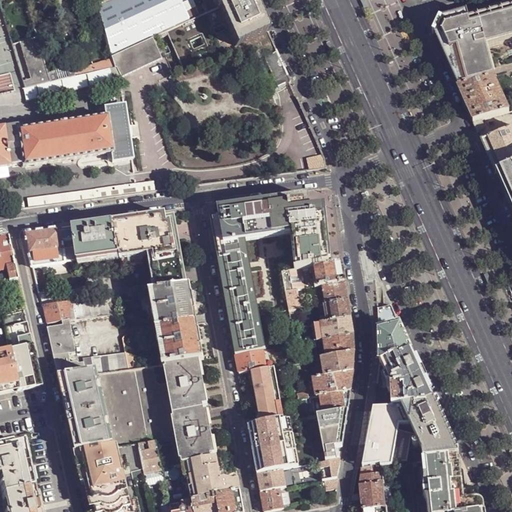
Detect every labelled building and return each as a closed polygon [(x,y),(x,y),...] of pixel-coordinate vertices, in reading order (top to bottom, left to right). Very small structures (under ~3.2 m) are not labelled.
[(0,0),(0,5),(17,61),(25,88),(50,82),(48,72),(42,54),(25,0),(0,0)] [(95,4),(111,56),(152,37),(156,36),(165,32),(199,16),(191,0),(109,0),(102,2),(95,4)] [(214,0),(217,7),(218,8),(235,0),(214,0)] [(253,0),(235,0),(218,8),(217,9),(234,47),(268,32),(253,0)] [(511,0),(467,12),(467,13),(469,19),(511,7),(511,0)] [(439,44),(459,89),(494,79),(496,79),(488,49),(511,43),(511,7),(469,19),(467,13),(446,19),(445,21),(438,37),(437,40),(439,44)] [(217,9),(199,16),(165,32),(167,35),(183,69),(234,47),(217,9)] [(433,34),(438,37),(445,21),(440,19),(433,34)] [(111,56),(111,59),(114,68),(117,68),(118,72),(160,54),(152,37),(111,56)] [(278,55),(276,51),(262,57),(274,82),(277,81),(270,65),(273,64),(270,58),(278,55)] [(160,54),(118,72),(120,77),(147,65),(161,58),(160,54)] [(280,60),(278,55),(270,58),(273,64),(280,60)] [(93,65),(95,73),(110,69),(114,68),(111,59),(93,65)] [(270,65),(277,81),(288,76),(280,60),(273,64),(270,65)] [(54,71),(48,72),(50,82),(75,77),(72,67),(68,68),(69,71),(55,74),(54,71)] [(110,69),(113,82),(120,77),(118,72),(117,68),(114,68),(110,69)] [(25,88),(28,102),(113,82),(110,69),(95,73),(75,77),(50,82),(25,88)] [(481,121),(509,113),(494,79),(459,89),(458,90),(467,110),(473,123),(481,121)] [(111,155),(112,163),(133,160),(129,140),(128,127),(124,106),(104,109),(106,118),(107,118),(112,154),(111,155)] [(106,118),(18,130),(17,131),(22,164),(22,167),(111,155),(112,154),(107,118),(106,118)] [(473,123),(477,132),(484,128),(481,121),(473,123)] [(0,167),(22,164),(17,131),(18,130),(17,125),(0,128),(0,167)] [(511,129),(488,140),(502,171),(508,169),(511,167),(511,129)] [(491,164),(496,174),(502,171),(488,140),(482,142),(491,164)] [(22,164),(0,167),(0,177),(23,174),(22,167),(22,164)] [(511,167),(508,169),(502,171),(496,174),(509,205),(511,210),(511,167)] [(219,212),(220,218),(245,215),(245,219),(289,214),(311,212),(311,210),(309,197),(235,207),(236,210),(219,212)] [(311,210),(311,212),(289,214),(289,216),(291,236),(295,272),(309,270),(332,265),(326,209),(311,210)] [(151,250),(159,292),(180,290),(168,225),(168,220),(167,215),(113,222),(120,255),(151,250)] [(236,357),(262,353),(262,352),(256,316),(242,235),(247,235),(246,222),(245,219),(245,215),(220,218),(211,219),(211,221),(236,357)] [(242,235),(256,316),(259,316),(246,242),(291,236),(289,216),(281,217),(281,218),(280,218),(280,217),(273,219),(272,219),(272,218),(264,220),(264,221),(263,221),(263,220),(255,221),(256,222),(255,222),(255,221),(247,222),(247,223),(246,223),(246,222),(247,235),(242,235)] [(77,261),(120,256),(120,255),(113,222),(72,228),(77,261)] [(168,225),(180,290),(187,288),(176,223),(168,225)] [(25,234),(32,268),(65,265),(65,263),(77,261),(72,228),(25,234)] [(246,242),(259,316),(289,311),(286,294),(282,274),(289,273),(295,272),(291,236),(246,242)] [(8,237),(0,238),(0,284),(10,283),(10,282),(17,280),(8,237)] [(345,284),(342,264),(338,264),(332,265),(309,270),(309,273),(313,289),(316,288),(323,288),(345,284)] [(282,274),(286,294),(292,293),(290,276),(289,273),(282,274)] [(323,288),(326,306),(348,302),(345,284),(323,288)] [(156,329),(156,330),(197,324),(197,323),(196,316),(191,288),(187,288),(180,290),(159,292),(155,292),(149,293),(155,322),(156,329)] [(286,294),(289,311),(289,312),(300,310),(298,295),(302,294),(301,291),(297,292),(292,293),(286,294)] [(41,307),(43,307),(43,306),(48,306),(46,296),(39,297),(41,307)] [(107,298),(109,316),(117,315),(120,314),(117,297),(107,298)] [(98,299),(101,317),(109,316),(107,298),(98,299)] [(90,301),(93,318),(101,317),(98,299),(90,301)] [(90,301),(82,302),(84,319),(93,318),(90,301)] [(82,302),(73,303),(75,319),(76,320),(84,319),(82,302)] [(328,323),(351,319),(348,302),(326,306),(328,323)] [(43,307),(47,324),(63,321),(69,320),(75,319),(73,303),(48,306),(43,306),(43,307)] [(377,308),(378,333),(400,327),(396,317),(395,317),(390,305),(377,308)] [(318,307),(321,325),(328,323),(326,306),(318,307)] [(292,330),(298,328),(296,316),(301,315),(300,310),(289,312),(289,313),(292,330)] [(9,350),(18,391),(41,386),(24,311),(1,316),(9,350)] [(256,316),(262,352),(265,352),(259,316),(256,316)] [(323,342),(353,336),(351,319),(328,323),(321,325),(313,326),(316,343),(323,342)] [(64,327),(48,329),(55,357),(69,354),(75,353),(71,326),(69,320),(63,321),(64,327)] [(197,324),(156,330),(159,348),(163,366),(165,366),(195,361),(199,360),(200,360),(204,360),(197,324)] [(382,363),(396,357),(397,359),(412,353),(405,339),(403,334),(400,327),(378,333),(378,364),(382,363)] [(122,339),(124,353),(130,352),(127,334),(124,335),(122,339)] [(326,359),(354,354),(353,336),(323,342),(326,359)] [(296,351),(301,350),(301,346),(286,348),(288,354),(296,352),(296,351)] [(9,350),(0,351),(0,394),(18,391),(9,350)] [(124,353),(116,354),(119,372),(127,371),(124,353)] [(235,357),(239,374),(248,373),(251,372),(254,372),(266,370),(262,353),(236,357),(235,357)] [(390,387),(392,407),(425,405),(429,403),(433,401),(423,378),(412,353),(397,359),(396,357),(382,363),(388,379),(390,387)] [(69,354),(55,357),(60,379),(60,380),(85,376),(83,365),(79,365),(77,364),(71,364),(69,354)] [(108,356),(111,373),(119,372),(116,354),(108,356)] [(324,377),(353,373),(354,354),(326,359),(321,360),(324,377)] [(99,356),(91,358),(94,376),(95,376),(102,374),(99,356)] [(99,356),(102,374),(111,373),(108,356),(99,356)] [(84,365),(83,365),(85,376),(94,376),(91,358),(83,359),(84,365)] [(207,405),(199,360),(195,361),(198,377),(199,377),(203,399),(202,400),(203,406),(207,405)] [(153,367),(167,441),(208,434),(204,412),(203,406),(202,400),(203,399),(199,377),(198,377),(195,361),(165,366),(168,376),(166,376),(168,384),(160,386),(157,383),(154,367),(153,367)] [(95,376),(111,448),(119,447),(139,445),(156,442),(156,443),(167,441),(153,367),(127,371),(119,372),(111,373),(102,374),(95,376)] [(259,412),(261,425),(285,421),(275,368),(266,370),(254,372),(251,372),(254,385),(259,412)] [(297,395),(298,400),(309,399),(314,398),(320,397),(351,392),(353,373),(324,377),(312,380),(301,382),(295,383),(295,384),(296,389),(304,387),(303,385),(313,383),(315,392),(313,393),(313,392),(297,395)] [(94,376),(85,376),(60,380),(76,453),(111,448),(95,376),(94,376)] [(323,415),(348,411),(351,392),(320,397),(321,407),(323,415)] [(433,412),(437,420),(441,420),(433,401),(429,403),(433,412)] [(371,423),(437,420),(433,412),(429,403),(425,405),(392,407),(374,407),(371,423)] [(323,415),(317,416),(326,464),(335,462),(340,462),(338,449),(342,448),(344,441),(348,411),(323,415)] [(208,412),(204,412),(208,434),(210,442),(208,442),(210,456),(216,455),(208,412)] [(371,423),(362,469),(381,467),(381,468),(382,468),(397,467),(399,467),(401,467),(401,465),(408,464),(410,451),(420,449),(423,453),(424,462),(427,462),(455,459),(446,439),(437,420),(371,423)] [(446,439),(455,459),(458,458),(459,458),(441,420),(437,420),(446,439)] [(258,426),(248,427),(257,477),(293,470),(285,421),(261,425),(258,426)] [(290,421),(285,421),(293,470),(299,469),(290,421)] [(180,455),(181,464),(211,459),(210,456),(208,442),(210,442),(208,434),(167,441),(156,443),(157,445),(176,442),(178,456),(180,455)] [(157,445),(156,443),(156,442),(139,445),(144,470),(145,475),(162,472),(161,468),(157,445)] [(2,496),(31,489),(21,444),(0,448),(0,488),(0,489),(2,496)] [(95,511),(138,511),(140,511),(138,501),(131,503),(119,447),(78,453),(82,472),(91,471),(94,482),(89,483),(95,511)] [(78,453),(74,453),(81,485),(89,483),(94,482),(91,471),(82,472),(78,453)] [(186,478),(191,502),(192,502),(201,500),(207,499),(216,497),(236,493),(234,484),(230,482),(229,481),(223,482),(223,481),(220,482),(219,476),(216,462),(216,458),(211,459),(181,464),(184,478),(186,478)] [(427,462),(431,511),(483,511),(481,506),(479,503),(477,503),(476,503),(465,505),(463,494),(463,487),(461,468),(460,468),(458,458),(455,459),(427,462)] [(325,482),(336,480),(340,462),(335,462),(326,464),(320,465),(322,473),(317,475),(318,483),(325,482)] [(424,462),(414,463),(418,511),(431,511),(427,462),(424,462)] [(400,479),(403,511),(418,511),(414,463),(408,464),(401,465),(401,467),(399,467),(400,475),(402,475),(402,478),(400,479)] [(362,469),(361,487),(384,484),(385,484),(384,484),(383,476),(383,474),(382,474),(382,468),(381,468),(381,467),(362,469)] [(293,470),(257,477),(261,494),(280,491),(296,488),(293,470)] [(338,479),(336,480),(325,482),(326,489),(336,487),(338,479)] [(240,492),(238,483),(231,480),(230,482),(234,484),(236,493),(240,492)] [(385,484),(384,484),(386,508),(387,508),(394,507),(391,483),(388,483),(384,484),(385,484)] [(384,484),(361,487),(362,495),(363,511),(386,508),(384,484)] [(36,511),(31,489),(2,496),(5,511),(36,511)] [(263,511),(274,511),(284,510),(280,491),(261,494),(263,511)] [(242,511),(240,492),(236,493),(216,497),(218,511),(242,511)] [(218,511),(216,497),(207,499),(209,504),(202,505),(201,500),(192,502),(194,511),(218,511)] [(194,511),(192,502),(191,502),(169,506),(170,511),(194,511)]
